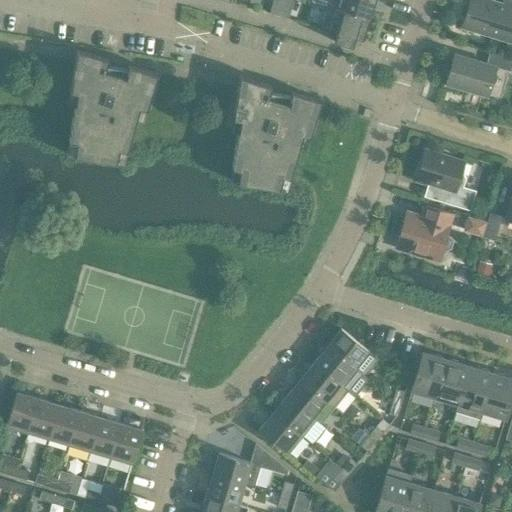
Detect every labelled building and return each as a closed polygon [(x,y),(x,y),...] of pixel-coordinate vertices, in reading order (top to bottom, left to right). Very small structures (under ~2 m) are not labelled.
[(278,16),(283,0),(282,0),(272,0),(269,13),(278,16)] [(283,0),(278,16),(288,19),(292,3),(283,0)] [(311,0),(311,2),(327,7),(368,19),(374,0),(311,0)] [(486,0),(469,0),(462,27),(509,41),(511,32),(511,0),(502,0),(501,5),(486,0)] [(362,41),(368,19),(327,7),(320,28),(336,33),(333,41),(351,47),(354,38),(362,41)] [(76,49),(74,61),(67,103),(74,105),(66,153),(122,163),(135,119),(142,121),(156,74),(127,65),(126,69),(105,65),(107,59),(76,49)] [(445,83),(486,95),(494,67),(509,71),(511,62),(511,58),(489,52),(486,63),(454,54),(445,83)] [(270,85),(239,76),(230,129),(237,131),(229,180),(285,189),(299,145),(306,147),(320,100),(291,91),(289,95),(268,92),(270,85)] [(416,180),(432,185),(434,189),(431,199),(469,210),(475,190),(462,186),(465,178),(463,174),(460,173),(463,162),(449,158),(447,155),(440,153),(437,154),(425,150),(416,180)] [(438,260),(441,250),(446,251),(451,248),(453,241),(450,236),(446,235),(449,225),(448,225),(452,213),(451,213),(424,205),(421,216),(406,212),(395,247),(412,253),(414,256),(420,258),(424,256),(438,260)] [(480,208),(478,215),(486,218),(488,211),(480,208)] [(489,213),(482,236),(494,240),(501,216),(489,213)] [(484,223),(483,223),(469,218),(468,218),(465,229),(465,230),(480,234),(484,223)] [(341,329),(327,346),(357,370),(364,376),(378,359),(371,353),(367,350),(359,344),(341,329)] [(313,362),(343,387),(357,370),(327,346),(313,362)] [(435,398),(446,360),(422,353),(409,398),(410,399),(412,391),(435,398)] [(402,354),(399,365),(411,369),(414,358),(402,354)] [(446,360),(435,398),(457,404),(455,412),(469,367),(446,360)] [(313,362),(299,379),(333,407),(341,413),(355,397),(347,390),(343,387),(313,362)] [(469,367),(455,412),(456,412),(478,418),(478,419),(492,373),(469,367)] [(511,379),(492,373),(478,419),(479,419),(481,412),(503,418),(501,426),(502,426),(511,392),(511,379)] [(286,396),(316,420),(320,424),(333,407),(299,379),(286,396)] [(392,401),(401,404),(404,391),(396,389),(392,401)] [(5,426),(27,432),(37,399),(15,392),(5,426)] [(272,413),(302,437),(316,420),(286,396),(272,413)] [(48,439),(58,405),(37,399),(27,432),(48,439)] [(401,404),(392,401),(388,414),(397,417),(401,404)] [(68,445),(78,411),(58,405),(48,439),(68,445)] [(89,451),(99,417),(78,411),(68,445),(89,451)] [(302,437),(272,413),(258,430),(288,454),(302,437)] [(110,457),(120,424),(99,417),(89,451),(110,457)] [(120,424),(110,457),(131,464),(141,430),(120,424)] [(423,437),(426,428),(412,424),(409,433),(423,437)] [(368,435),(375,441),(384,431),(377,425),(368,435)] [(439,432),(426,428),(423,437),(437,441),(439,432)] [(375,441),(368,435),(360,445),(367,451),(375,441)] [(469,451),(472,442),(458,438),(455,447),(469,451)] [(418,452),(421,443),(407,439),(405,448),(418,452)] [(472,442),(469,451),(485,456),(488,447),(472,442)] [(435,447),(421,443),(418,452),(432,456),(435,447)] [(218,452),(212,473),(254,486),(260,465),(218,452)] [(451,462),(464,466),(467,457),(453,453),(451,462)] [(14,476),(16,468),(19,459),(6,456),(1,472),(14,476)] [(467,457),(464,466),(478,470),(481,461),(467,457)] [(341,469),(348,474),(356,464),(349,458),(341,469)] [(307,460),(302,466),(315,476),(319,470),(307,460)] [(16,468),(14,476),(26,480),(29,472),(16,468)] [(374,511),(400,511),(412,475),(411,475),(411,476),(389,469),(388,468),(374,511)] [(348,474),(341,469),(332,479),(340,485),(348,474)] [(254,486),(212,473),(205,494),(238,504),(244,484),(254,487),(254,486)] [(412,475),(400,511),(425,511),(432,490),(410,483),(412,475)] [(42,485),(55,488),(58,480),(45,476),(42,485)] [(0,487),(10,490),(12,482),(0,478),(0,487)] [(58,480),(55,488),(67,492),(69,483),(58,480)] [(280,494),(289,497),(293,484),(284,481),(280,494)] [(12,482),(10,490),(22,494),(24,486),(12,482)] [(97,501),(99,493),(86,489),(84,497),(97,501)] [(432,490),(425,511),(450,511),(455,497),(432,490)] [(51,503),(53,495),(41,491),(39,499),(51,503)] [(99,493),(97,501),(109,505),(111,496),(99,493)] [(490,493),(487,504),(498,507),(500,499),(498,496),(490,493)] [(200,511),(246,511),(248,507),(238,504),(205,494),(200,511)] [(289,497),(280,494),(276,507),(285,509),(289,497)] [(53,495),(51,503),(63,507),(66,498),(53,495)] [(455,497),(450,511),(476,511),(481,496),(480,496),(478,503),(455,497)] [(81,511),(93,511),(95,507),(82,503),(80,511),(81,511)]
